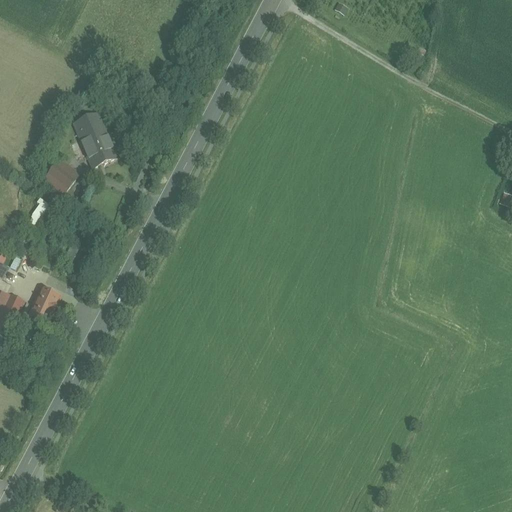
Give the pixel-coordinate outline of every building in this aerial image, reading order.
[(333,14),(344,17),(346,9),(335,6),(333,14)] [(412,59),(421,63),(426,53),(417,48),(412,59)] [(98,116),(75,126),(86,152),(109,143),(98,116)] [(109,143),(86,152),(93,171),(117,161),(109,143)] [(80,176),(61,161),(44,184),(63,198),(67,193),(80,176)] [(82,204),(67,193),(63,198),(59,203),(74,215),(82,204)] [(511,198),(501,195),(497,207),(511,211),(511,206),(511,198)] [(47,204),(32,196),(29,201),(37,206),(34,211),(40,215),(47,204)] [(61,261),(69,266),(76,252),(68,248),(61,261)] [(1,293),(0,296),(0,339),(6,342),(24,304),(1,293)] [(60,302),(41,293),(28,320),(48,329),(60,302)]
